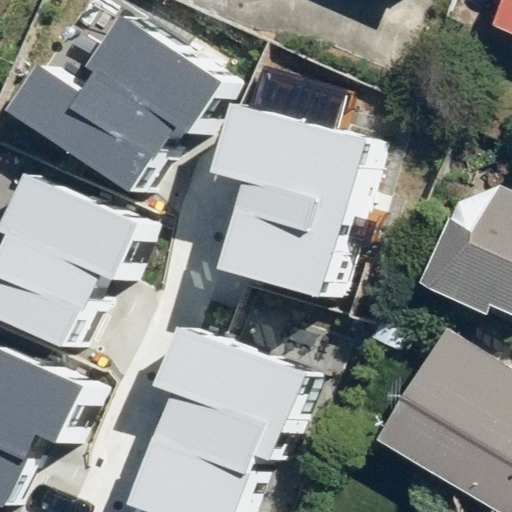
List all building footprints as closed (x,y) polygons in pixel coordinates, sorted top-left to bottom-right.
[(396,0),(415,9),(419,0),(396,0)] [(511,14),(502,41),(511,44),(511,14)] [(511,187),(484,176),(430,299),(502,330),(505,323),(511,325),(511,187)] [(0,408),(205,491),(276,312),(163,267),(129,350),(91,334),(108,292),(50,269),(32,316),(28,314),(0,383),(0,408)] [(511,511),(511,370),(454,337),(383,460),(474,511),(511,511)]
